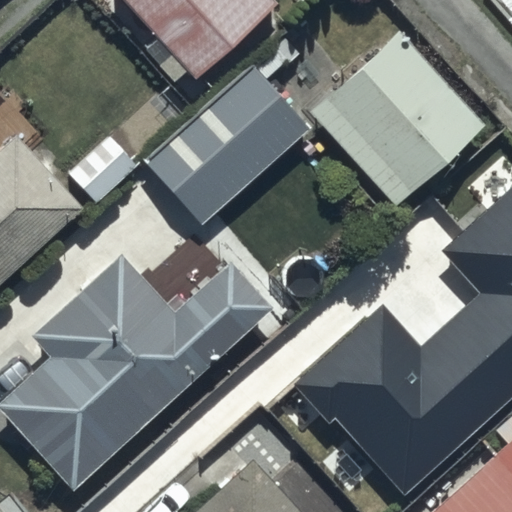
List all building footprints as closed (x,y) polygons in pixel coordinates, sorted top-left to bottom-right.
[(271,5),(265,0),(114,0),(189,81),(271,5)] [(511,0),(494,0),(511,19),(511,0)] [(479,130),(393,35),(303,116),(389,211),(479,130)] [(198,227),(302,130),(244,68),(140,165),(198,227)] [(0,280),(77,210),(10,137),(0,146),(0,280)] [(28,341),(45,360),(0,401),(0,417),(70,493),(267,309),(226,265),(170,317),(116,259),(28,341)] [(298,441),(347,397),(287,330),(238,375),(298,441)] [(217,488),(190,511),(292,511),(284,503),(305,484),(242,414),(191,460),(217,488)] [(511,511),(511,438),(430,511),(511,511)]
